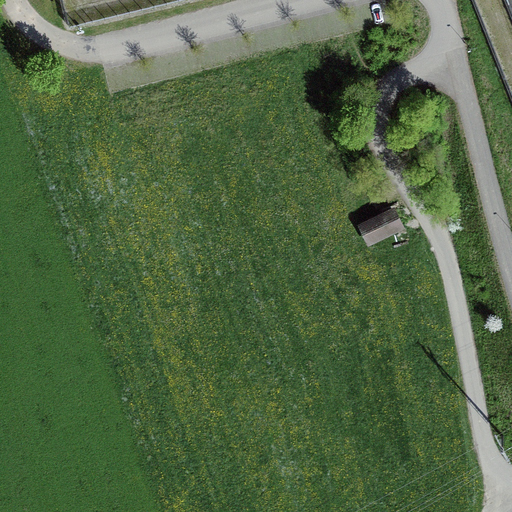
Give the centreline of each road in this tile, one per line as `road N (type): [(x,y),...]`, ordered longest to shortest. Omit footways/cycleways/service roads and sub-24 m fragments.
road 1 (unclassified): [(456,57),(392,83),(378,123),(390,160),(442,247),(484,436),(511,500)]
road 2 (track): [(0,479),(510,511)]
road 3 (unclassified): [(285,0),(89,52),(52,40),(14,0)]
